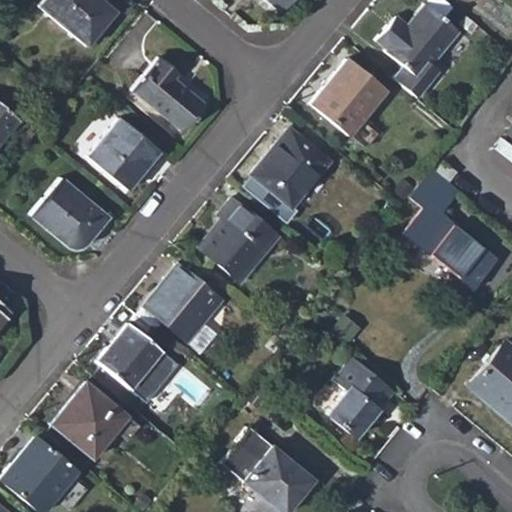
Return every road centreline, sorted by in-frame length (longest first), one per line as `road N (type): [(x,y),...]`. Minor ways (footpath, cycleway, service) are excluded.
road 1 (residential): [(81,315),(269,84)]
road 2 (residential): [(511,500),(468,463),(441,455),(422,463),(412,480),(423,511)]
road 3 (residential): [(166,0),(269,84)]
road 4 (residential): [(0,415),(81,315)]
